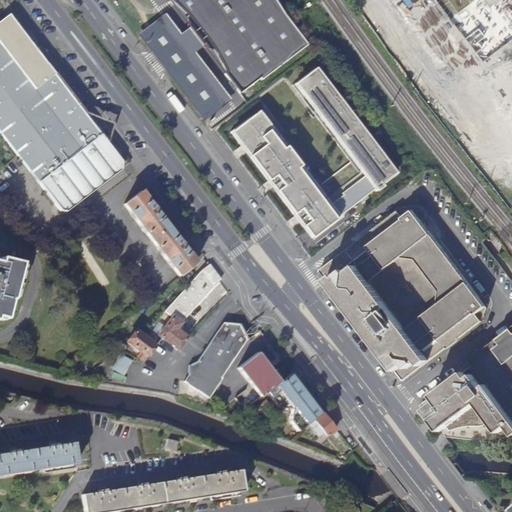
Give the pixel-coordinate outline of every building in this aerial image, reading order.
[(168,0),(169,1),(169,0),(170,0),(179,7),(188,17),(199,29),(209,41),(218,58),(226,75),(225,75),(240,94),(260,80),(261,81),(307,47),(282,14),(273,0),(168,0)] [(439,0),(447,10),(459,0),(439,0)] [(0,131),(61,210),(65,211),(124,165),(9,14),(0,21),(0,131)] [(511,15),(510,17),(500,25),(496,28),(473,45),(507,89),(509,87),(511,91),(511,15)] [(464,56),(471,64),(477,59),(470,51),(464,56)] [(322,183),(265,107),(259,111),(251,117),(250,116),(231,132),(311,238),(375,190),(377,192),(383,187),(382,185),(397,174),(317,67),(293,85),(351,162),(322,183)] [(506,98),(500,89),(493,94),(500,103),(506,98)] [(140,192),(124,204),(179,276),(195,263),(183,248),(186,245),(181,240),(179,242),(156,212),(159,210),(155,205),(152,207),(140,192)] [(397,211),(320,270),(404,381),(482,320),(484,303),(412,212),(397,211)] [(0,318),(6,320),(11,299),(13,300),(22,263),(1,258),(0,262),(0,318)] [(212,286),(221,280),(209,264),(166,309),(183,320),(214,287),(212,286)] [(158,335),(161,338),(177,350),(187,338),(175,330),(180,323),(172,317),(158,335)] [(43,326),(31,319),(26,329),(38,336),(43,326)] [(218,385),(224,376),(225,375),(223,374),(247,339),(241,324),(223,322),(197,361),(188,361),(190,371),(184,380),(209,397),(218,385)] [(470,359),(474,363),(511,412),(511,326),(486,346),(470,359)] [(148,355),(155,345),(135,331),(127,343),(140,352),(141,350),(148,355)] [(256,373),(273,361),(258,341),(241,353),(256,373)] [(126,374),(131,358),(118,353),(112,369),(126,374)] [(511,412),(474,363),(422,404),(437,424),(440,421),(444,426),(448,424),(452,429),(464,426),(470,425),(478,425),(488,425),(495,423),(500,429),(504,431),(508,430),(511,427),(511,412)] [(309,395),(292,373),(267,392),(270,397),(279,408),(292,408),(309,395)] [(210,410),(231,380),(224,376),(218,385),(209,398),(203,407),(208,409),(210,410)] [(193,399),(199,391),(188,384),(183,392),(193,399)] [(267,392),(239,414),(242,418),(270,397),(267,392)] [(308,423),(322,412),(313,400),(309,395),(292,408),(289,421),(298,432),(308,424),(308,423)] [(335,430),(323,414),(314,421),(324,433),(327,437),(332,433),(335,430)] [(318,437),(324,433),(314,421),(309,425),(318,437)] [(340,435),(335,430),(332,433),(336,438),(340,435)] [(165,450),(175,452),(177,441),(167,439),(165,450)] [(0,476),(77,464),(74,442),(0,453),(0,476)] [(354,453),(351,450),(343,459),(347,461),(354,453)] [(84,511),(108,511),(243,490),(240,469),(82,495),(84,511)]
